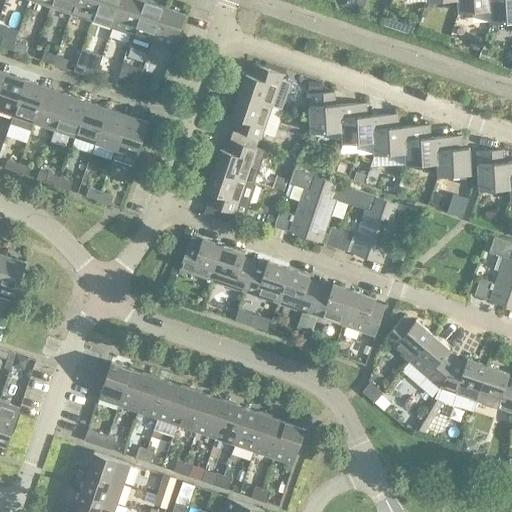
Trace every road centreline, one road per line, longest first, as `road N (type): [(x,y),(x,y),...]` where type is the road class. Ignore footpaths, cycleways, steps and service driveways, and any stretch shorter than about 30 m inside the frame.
road 1 (residential): [(511,329),(159,209)]
road 2 (residential): [(368,469),(333,397),(318,384),(146,323),(96,287)]
road 3 (residential): [(511,135),(217,35)]
road 4 (residential): [(22,503),(96,287)]
road 5 (residential): [(159,209),(217,35)]
road 6 (residential): [(96,287),(69,243),(37,217),(0,203)]
